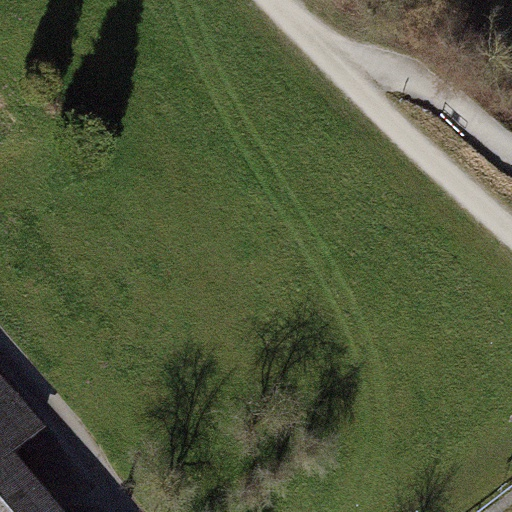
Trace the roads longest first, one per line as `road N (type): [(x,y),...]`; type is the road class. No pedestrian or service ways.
road 1 (track): [(343,66),(511,228)]
road 2 (track): [(343,66),(418,77),(511,145)]
